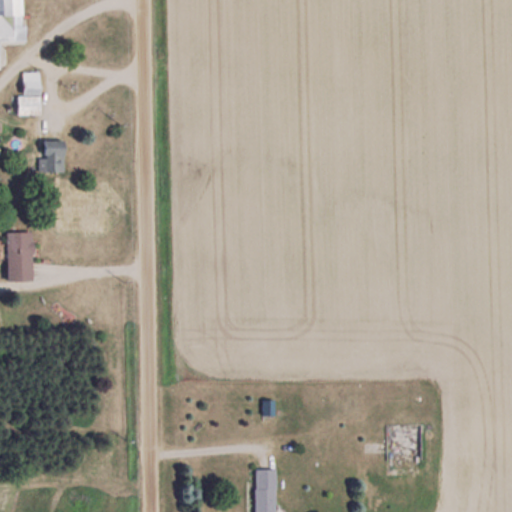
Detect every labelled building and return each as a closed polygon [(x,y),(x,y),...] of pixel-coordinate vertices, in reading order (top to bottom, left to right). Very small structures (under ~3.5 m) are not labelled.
[(0,0),(0,41),(21,41),(20,0),(0,0)] [(16,113),(39,113),(39,71),(21,71),(21,94),(16,94),(16,113)] [(62,170),(62,139),(44,139),(44,157),(39,157),(39,170),(62,170)] [(6,279),(31,279),(31,230),(6,230),(6,279)] [(420,423),(385,423),(385,473),(420,473),(420,423)] [(273,511),(274,468),(254,468),(254,511),(273,511)]
